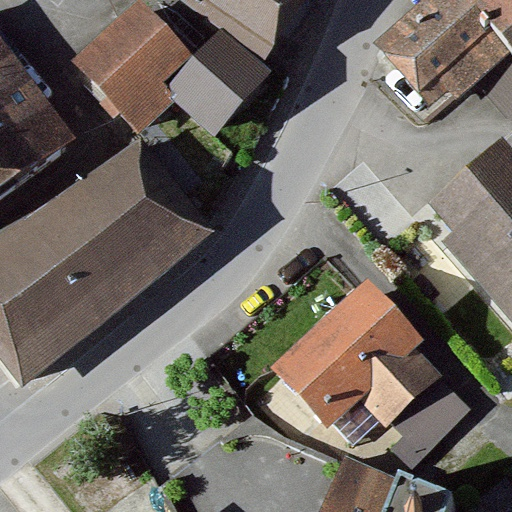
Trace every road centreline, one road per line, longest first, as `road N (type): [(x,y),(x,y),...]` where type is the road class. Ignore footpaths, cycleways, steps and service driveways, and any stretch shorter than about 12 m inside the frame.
road 1 (tertiary): [(16,451),(231,275),(308,155),(367,0)]
road 2 (unknown): [(140,349),(220,511)]
